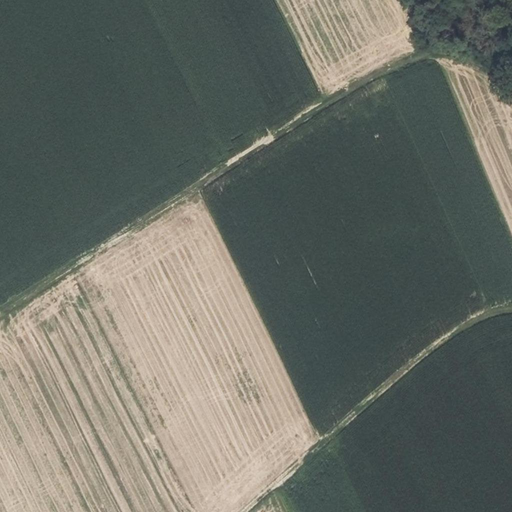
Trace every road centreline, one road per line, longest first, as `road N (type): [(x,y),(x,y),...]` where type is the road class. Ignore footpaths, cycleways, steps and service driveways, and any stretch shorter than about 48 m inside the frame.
road 1 (track): [(0,319),(397,59),(430,50),(511,83)]
road 2 (track): [(248,511),(474,316),(511,307)]
